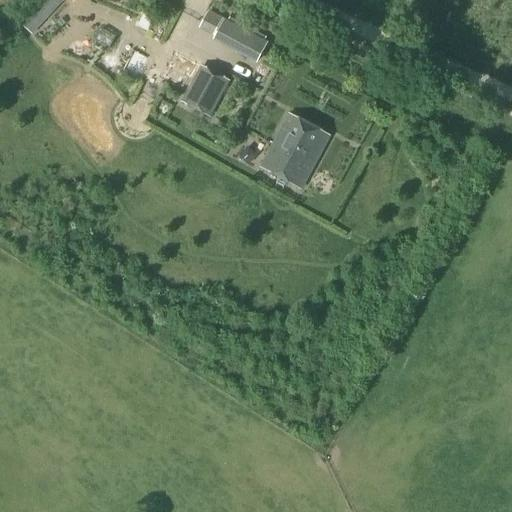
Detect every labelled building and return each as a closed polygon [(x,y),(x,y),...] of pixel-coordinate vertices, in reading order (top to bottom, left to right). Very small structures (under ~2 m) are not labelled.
[(60,0),(41,0),(19,24),(31,36),(63,2),(60,0)] [(223,20),(208,12),(199,29),(213,37),(223,20)] [(223,21),(214,40),(215,40),(243,55),(255,62),(257,62),(266,44),(265,44),(253,37),(223,21)] [(229,83),(200,67),(180,103),(209,119),(229,83)] [(300,189),(329,137),(287,115),(259,167),(300,189)]
